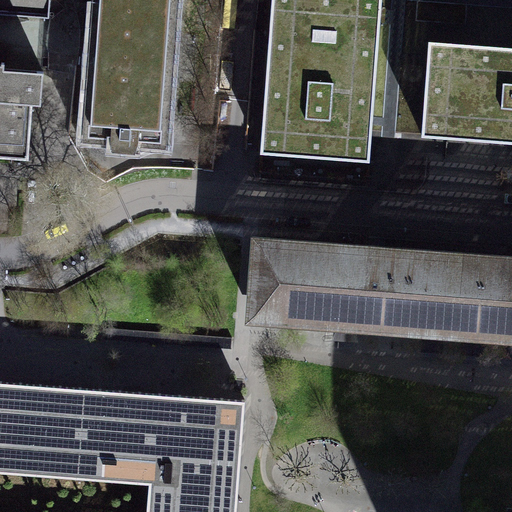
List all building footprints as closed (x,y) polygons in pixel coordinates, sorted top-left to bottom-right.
[(0,0),(0,22),(56,27),(58,0),(0,0)] [(97,0),(94,51),(88,141),(166,146),(175,0),(97,0)] [(388,5),(323,0),(280,0),(268,158),(376,166),(378,136),(388,5)] [(469,10),(418,5),(417,25),(468,30),(469,10)] [(511,54),(431,49),(425,140),(511,147),(511,54)] [(43,57),(0,53),(0,150),(36,154),(43,57)] [(251,319),(511,340),(511,257),(257,237),(251,319)] [(0,511),(237,511),(246,401),(0,383),(0,511)]
